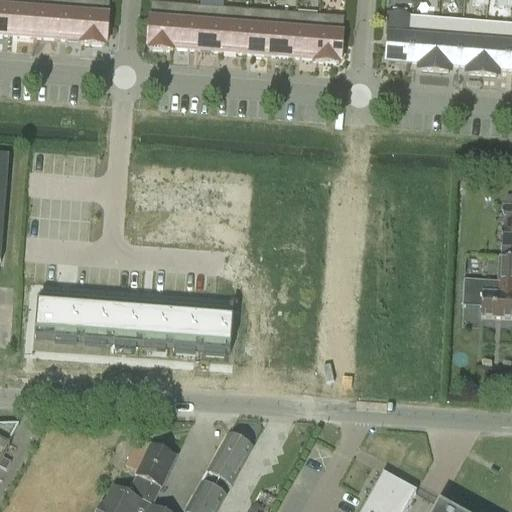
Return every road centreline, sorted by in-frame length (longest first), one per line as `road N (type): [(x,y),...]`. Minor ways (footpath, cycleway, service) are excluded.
road 1 (tertiary): [(511,456),(398,443),(306,410),(0,400)]
road 2 (residential): [(360,97),(127,79)]
road 3 (residential): [(114,262),(127,79)]
road 4 (residential): [(511,108),(360,97)]
road 5 (residential): [(127,79),(0,68)]
